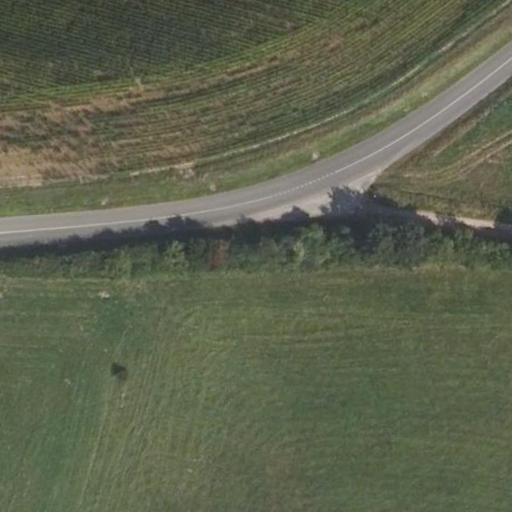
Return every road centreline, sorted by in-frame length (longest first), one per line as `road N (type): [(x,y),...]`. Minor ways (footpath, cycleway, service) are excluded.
road 1 (secondary): [(511,64),(451,113),(308,196),(0,228)]
road 2 (track): [(511,230),(325,216),(308,196)]
